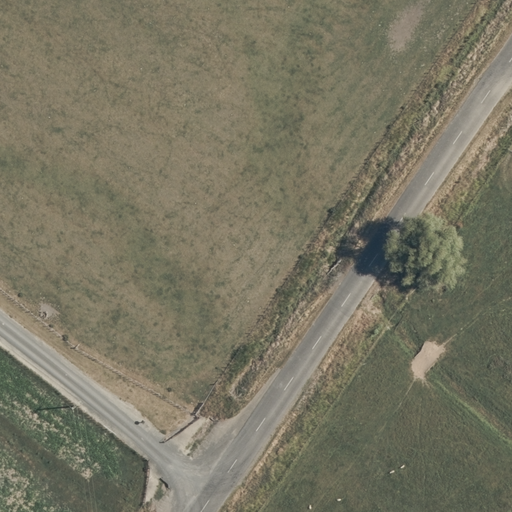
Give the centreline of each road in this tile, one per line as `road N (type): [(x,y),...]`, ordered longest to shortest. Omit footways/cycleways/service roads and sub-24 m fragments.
road 1 (unclassified): [(193,511),(511,47)]
road 2 (unknown): [(200,501),(0,345)]
